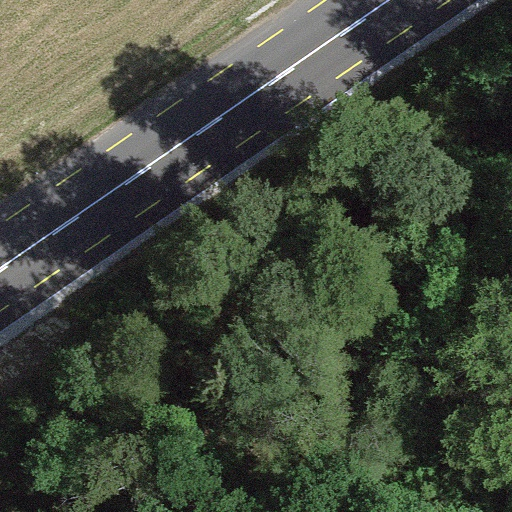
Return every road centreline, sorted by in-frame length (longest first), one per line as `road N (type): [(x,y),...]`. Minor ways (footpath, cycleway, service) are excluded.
road 1 (primary): [(396,0),(0,273)]
road 2 (track): [(511,306),(489,338),(274,511)]
